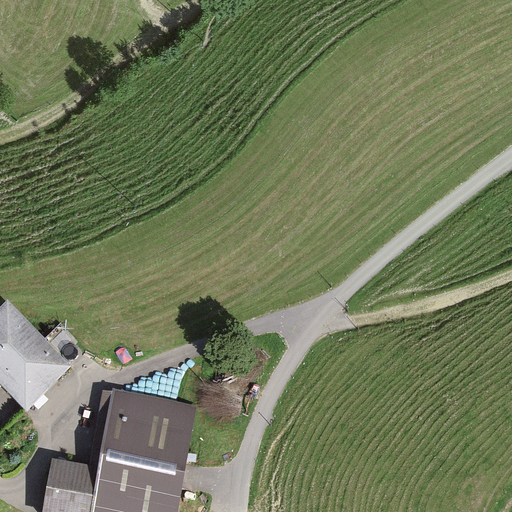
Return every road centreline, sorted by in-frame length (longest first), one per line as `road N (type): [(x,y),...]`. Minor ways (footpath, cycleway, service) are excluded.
road 1 (unclassified): [(511,155),(380,257),(314,325),(262,415),(239,511)]
road 2 (track): [(0,138),(86,90),(181,13)]
road 3 (track): [(314,325),(401,312),(511,275)]
